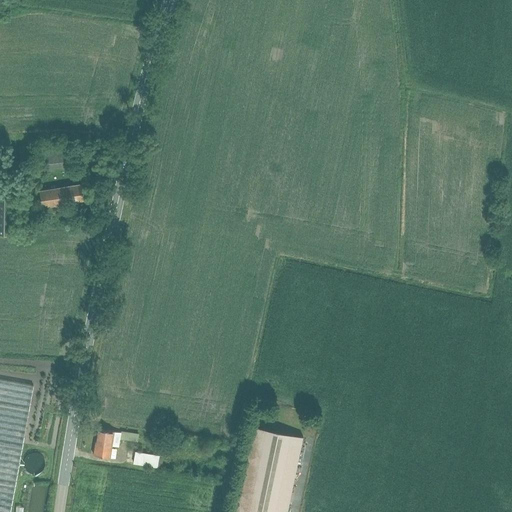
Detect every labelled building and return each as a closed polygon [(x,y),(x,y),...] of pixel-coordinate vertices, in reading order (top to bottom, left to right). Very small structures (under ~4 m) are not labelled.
[(24,175),(69,170),(65,138),(37,141),(39,157),(23,159),(24,175)] [(38,207),(83,201),(80,182),(36,188),(38,207)] [(0,192),(0,234),(16,234),(17,193),(0,192)] [(0,511),(11,511),(22,448),(34,386),(0,379),(0,511)] [(290,511),(306,436),(255,425),(237,511),(290,511)] [(92,454),(110,457),(112,444),(120,446),(123,432),(97,427),(92,454)] [(164,454),(127,449),(125,463),(162,468),(164,454)] [(49,463),(49,460),(48,458),(46,454),(44,453),(42,451),(40,450),(37,450),(33,451),(30,452),(28,453),(26,455),(25,458),(24,460),(24,462),(24,467),(25,469),(27,471),(28,472),(31,474),(33,475),(35,475),(39,475),(41,475),(44,473),(45,472),(47,470),(48,468),(49,466),(49,463)]
